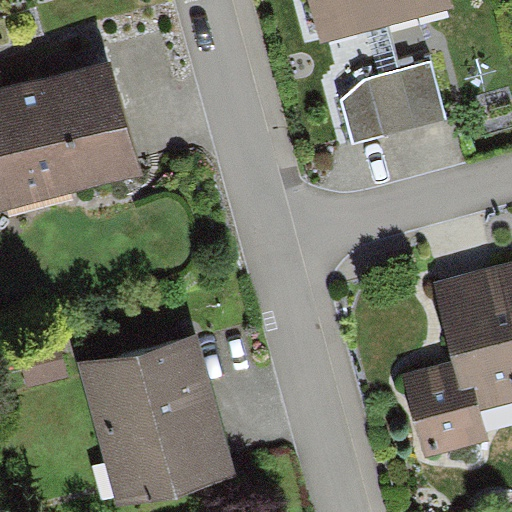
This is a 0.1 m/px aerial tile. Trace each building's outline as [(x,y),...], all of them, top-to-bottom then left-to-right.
[(315,0),(323,28),(386,12),(382,0),(315,0)] [(382,0),(386,12),(430,0),(382,0)] [(110,51),(0,81),(0,205),(142,166),(110,51)] [(432,55),(365,73),(342,96),(353,136),(447,110),(432,55)] [(511,257),(437,277),(458,354),(407,368),(428,449),(489,433),(481,405),(511,396),(511,257)] [(200,322),(82,355),(121,495),(239,463),(200,322)] [(59,335),(20,345),(29,380),(68,369),(59,335)]
